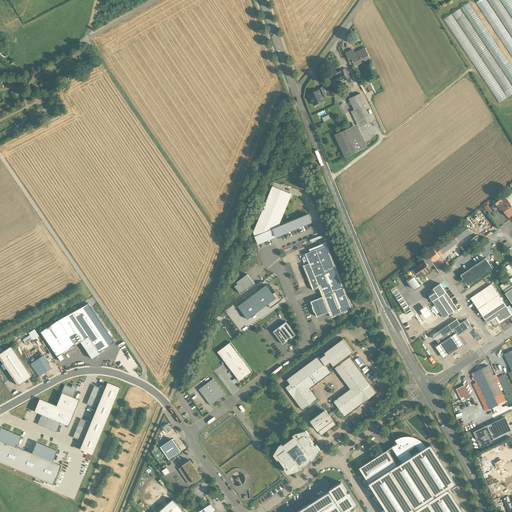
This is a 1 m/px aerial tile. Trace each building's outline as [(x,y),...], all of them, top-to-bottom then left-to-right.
[(511,0),(479,0),(478,1),(511,57),(511,0)] [(498,103),(511,94),(511,67),(471,2),(445,18),(498,103)] [(365,48),(354,53),(353,50),(345,54),(349,60),(351,59),(352,61),(353,62),(354,65),(362,61),(362,62),(370,58),(365,48)] [(342,70),(334,74),(336,79),(333,81),(336,86),(340,84),(339,83),(346,79),(347,79),(344,74),(342,70)] [(27,82),(23,76),(18,80),(18,85),(23,85),(27,82)] [(369,81),(364,84),(366,88),(367,88),(369,92),(373,90),(369,81)] [(318,91),(309,95),(314,105),(323,101),(321,96),(319,91),(318,91)] [(365,105),(360,94),(349,99),(351,104),(354,110),(351,111),(357,125),(358,128),(370,123),(363,108),(365,107),(364,105),(365,105)] [(358,128),(357,125),(351,128),(362,149),(367,147),(358,128)] [(362,149),(351,128),(335,135),(345,157),(362,149)] [(272,186),(253,232),(258,244),(271,239),(269,235),(275,233),(276,237),(312,222),(308,214),(280,226),(278,223),(291,194),(280,189),(272,186)] [(511,193),(500,203),(504,208),(502,210),(502,211),(503,213),(504,213),(505,212),(509,217),(511,214),(511,193)] [(489,204),(484,208),(488,213),(493,209),(489,204)] [(464,225),(428,252),(435,260),(459,242),(458,241),(470,232),(464,225)] [(327,245),(305,254),(309,264),(303,266),(313,291),(319,288),(340,279),(327,245)] [(433,264),(426,254),(422,257),(424,261),(426,264),(427,263),(429,263),(430,265),(433,264)] [(485,258),(460,275),(463,279),(461,280),(461,281),(462,283),(463,283),(465,282),(468,286),(492,269),(485,258)] [(424,261),(413,269),(419,276),(419,277),(430,269),(426,264),(424,261)] [(419,276),(413,269),(404,275),(414,290),(420,285),(415,279),(419,276)] [(234,285),(241,294),(254,284),(247,274),(234,285)] [(490,275),(485,278),(489,284),(494,281),(490,275)] [(340,279),(319,288),(322,297),(311,302),(313,307),(312,307),(314,312),(315,312),(317,317),(329,313),(330,317),(352,308),(340,279)] [(440,284),(433,288),(436,292),(429,296),(433,302),(446,293),(440,284)] [(491,284),(470,298),(487,323),(495,318),(499,324),(511,315),(511,314),(511,309),(509,305),(507,307),(491,284)] [(273,294),(266,285),(238,306),(247,320),(268,304),(271,308),(282,300),(275,292),(273,294)] [(396,287),(390,290),(408,316),(413,312),(396,287)] [(446,293),(433,302),(444,318),(457,309),(446,293)] [(431,314),(426,306),(420,310),(426,318),(431,314)] [(441,315),(434,306),(432,307),(439,317),(441,315)] [(76,345),(58,320),(40,332),(60,361),(64,359),(62,356),(74,348),(73,346),(75,345),(76,345)] [(279,327),(288,339),(290,337),(291,339),(296,335),(286,322),(279,327)] [(464,322),(459,325),(463,332),(468,328),(464,322)] [(459,325),(452,330),(448,325),(439,331),(443,336),(437,340),(439,344),(441,346),(441,347),(450,341),(450,340),(454,337),(455,337),(457,336),(463,332),(459,325)] [(288,339),(279,327),(273,332),(283,345),(288,341),(286,340),(288,339)] [(23,340),(25,344),(32,339),(33,340),(39,336),(34,330),(29,333),(30,335),(23,340)] [(454,337),(450,340),(450,341),(441,347),(441,346),(439,344),(436,347),(444,359),(464,345),(457,336),(455,337),(454,337)] [(343,339),(324,353),(325,354),(320,358),(318,356),(287,379),(290,384),(285,387),(302,410),(308,405),(317,399),(310,388),(331,373),(325,365),(330,362),(333,366),(334,366),(336,367),(335,368),(350,389),(333,401),(337,407),(339,409),(344,417),(376,393),(350,357),(349,358),(347,356),(353,352),(343,339)] [(252,371),(232,345),(230,342),(217,352),(228,367),(239,381),(240,380),(252,371)] [(11,346),(0,353),(0,359),(18,386),(31,376),(11,346)] [(43,356),(30,364),(39,377),(51,368),(43,356)] [(488,366),(475,372),(471,374),(473,377),(472,378),(473,381),(474,380),(476,383),(473,384),(475,389),(476,388),(482,401),(481,402),(485,411),(492,408),(491,407),(505,401),(497,384),(493,376),(488,366),(489,366),(488,366)] [(225,395),(213,379),(198,390),(210,406),(217,401),(216,400),(218,399),(218,400),(225,395)] [(505,380),(500,383),(503,391),(509,388),(505,380)] [(104,390),(94,385),(86,404),(96,409),(90,423),(80,419),(72,438),(82,442),(79,449),(92,455),(120,387),(107,382),(104,390)] [(56,406),(39,399),(34,412),(41,415),(37,425),(56,433),(60,423),(68,426),(79,400),(73,397),(77,387),(72,385),(71,388),(65,385),(56,406)] [(463,389),(462,387),(457,390),(457,391),(461,398),(466,395),(468,394),(466,389),(463,390),(463,389)] [(318,406),(322,412),(324,410),(320,405),(317,399),(308,405),(309,407),(316,403),(318,406)] [(333,411),(328,414),(330,417),(335,413),(339,409),(337,407),(333,411)] [(322,412),(310,421),(313,424),(315,427),(321,435),(335,425),(330,417),(328,414),(325,410),(324,410),(322,412)] [(505,418),(487,426),(493,440),(511,432),(505,418)] [(163,427),(167,433),(173,429),(168,423),(163,427)] [(310,427),(304,431),(306,431),(310,436),(312,434),(309,430),(312,429),(315,427),(313,424),(310,427)] [(487,426),(473,432),(481,449),(491,444),(491,442),(493,440),(487,426)] [(1,427),(0,428),(0,462),(52,484),(60,465),(52,462),(57,450),(56,450),(56,451),(37,443),(37,442),(32,453),(16,447),(21,435),(20,436),(1,428),(1,427)] [(295,433),(293,435),(294,436),(283,445),(282,443),(279,445),(274,454),(277,460),(279,459),(285,468),(284,469),(288,474),(298,471),(300,469),(299,468),(301,466),(302,465),(304,463),(307,461),(309,460),(311,459),(312,461),(314,459),(320,450),(316,444),(315,445),(309,437),(310,436),(306,431),(304,431),(295,433)] [(410,438),(407,438),(403,438),(401,439),(400,439),(396,441),(398,443),(392,447),(402,463),(412,456),(409,452),(413,450),(412,448),(415,447),(417,448),(418,449),(420,451),(421,451),(425,448),(422,444),(419,441),(415,439),(410,438)] [(172,439),(160,447),(168,459),(175,454),(179,451),(176,445),(172,439)] [(412,456),(402,463),(396,466),(367,484),(384,511),(461,511),(447,489),(455,484),(431,445),(425,448),(421,451),(420,451),(412,456)] [(367,484),(396,466),(386,451),(358,469),(367,484)] [(189,460),(181,465),(182,466),(178,469),(189,484),(192,482),(193,483),(201,477),(189,460)] [(341,482),(329,490),(330,491),(296,511),(349,511),(349,510),(356,505),(350,496),(351,496),(351,494),(350,493),(349,492),(348,493),(341,482)] [(172,500),(157,511),(181,511),(182,511),(172,500)] [(213,508),(210,503),(207,506),(198,511),(215,511),(213,511),(214,510),(213,508)]
